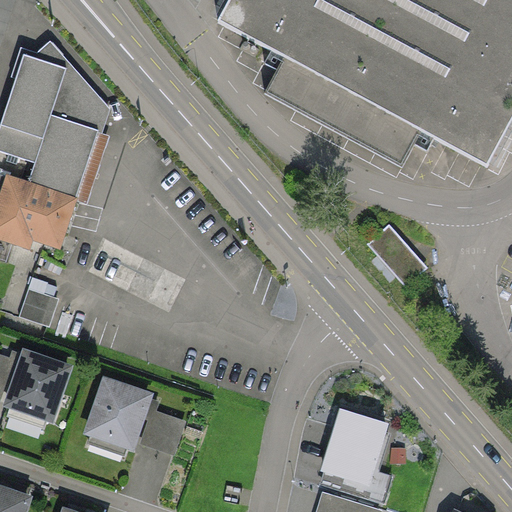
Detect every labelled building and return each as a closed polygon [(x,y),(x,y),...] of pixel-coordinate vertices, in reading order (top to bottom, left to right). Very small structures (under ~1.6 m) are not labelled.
[(511,0),(227,0),(210,33),(280,68),(262,103),(402,184),(421,143),(485,179),(511,124),(511,0)] [(116,111),(57,44),(42,57),(30,52),(0,140),(0,237),(37,250),(40,240),(69,250),(86,202),(94,205),(117,138),(108,135),(116,111)] [(427,268),(390,226),(369,245),(406,287),(427,268)] [(199,284),(108,241),(92,274),(183,317),(199,284)] [(23,317),(53,326),(65,285),(35,277),(23,317)] [(0,409),(51,427),(73,368),(24,351),(20,362),(0,355),(0,409)] [(155,394),(104,376),(84,435),(166,464),(181,420),(150,408),(155,394)] [(393,477),(381,472),(396,430),(346,413),(323,478),(385,500),(393,477)] [(0,511),(22,511),(28,497),(0,487),(0,511)]
